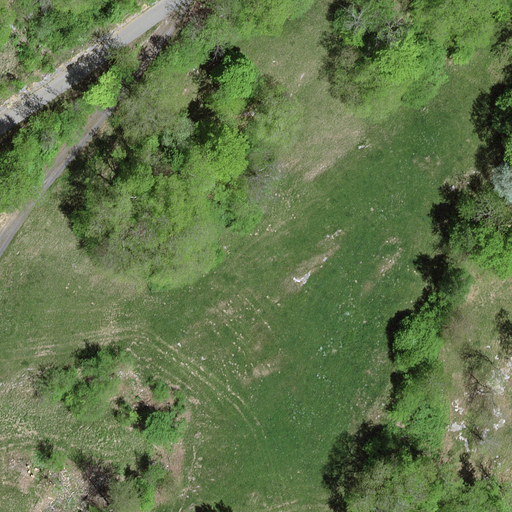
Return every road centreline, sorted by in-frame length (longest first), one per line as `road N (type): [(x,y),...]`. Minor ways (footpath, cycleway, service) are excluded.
road 1 (track): [(177,0),(171,73),(21,221),(0,257)]
road 2 (track): [(175,0),(0,124)]
